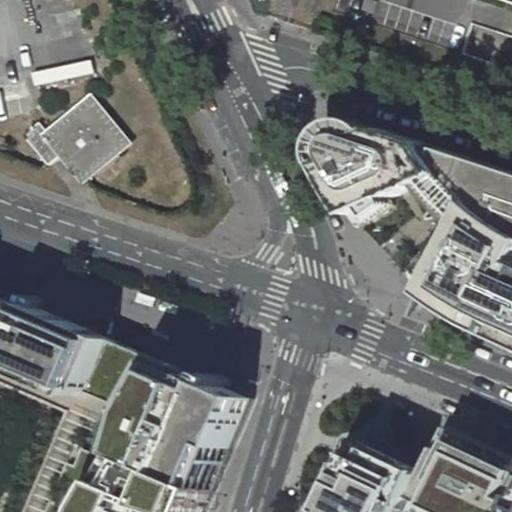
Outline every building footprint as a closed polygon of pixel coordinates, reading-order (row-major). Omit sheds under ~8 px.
[(0,117),(32,113),(28,83),(0,86),(0,117)] [(66,154),(86,178),(129,143),(95,101),(52,134),(42,122),(26,135),(50,165),(66,154)] [(347,200),(367,229),(398,207),(395,200),(424,187),(431,195),(445,210),(465,229),(450,257),(444,254),(420,284),(422,286),(437,297),(458,312),(496,333),(511,340),(511,170),(384,128),(384,129),(378,131),(374,127),(369,124),(364,122),(351,121),(345,123),(340,125),(336,128),(331,132),(328,137),(326,143),(325,149),(325,155),(328,166),(340,188),(347,200)] [(207,511),(256,399),(0,288),(0,380),(73,412),(29,511),(207,511)] [(332,511),(511,511),(511,455),(467,435),(465,440),(455,436),(437,476),(365,442),(332,511)]
